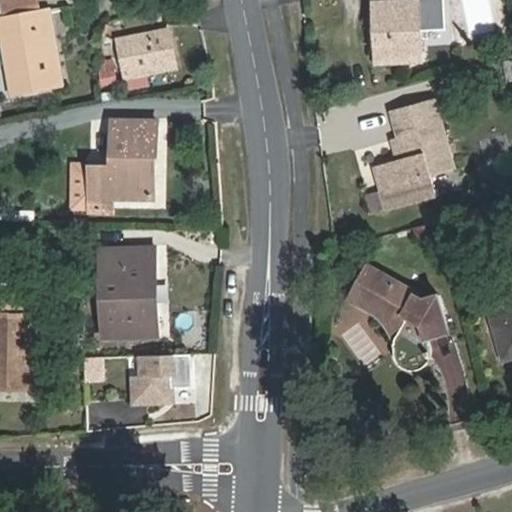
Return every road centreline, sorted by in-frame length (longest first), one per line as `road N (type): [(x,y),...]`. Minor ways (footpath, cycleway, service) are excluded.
road 1 (residential): [(259,472),(271,164),(241,0)]
road 2 (residential): [(259,472),(0,477)]
road 3 (residential): [(345,511),(511,467)]
